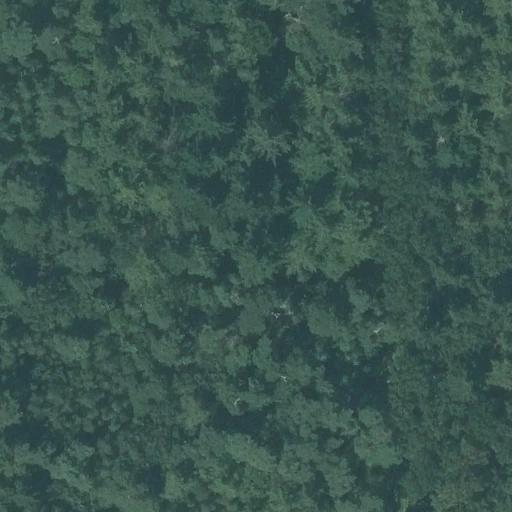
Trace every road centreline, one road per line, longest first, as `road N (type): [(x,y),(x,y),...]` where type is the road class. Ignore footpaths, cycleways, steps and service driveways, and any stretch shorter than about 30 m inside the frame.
road 1 (track): [(489,229),(0,286)]
road 2 (track): [(357,0),(375,239),(371,356)]
road 3 (track): [(385,511),(371,356),(489,229)]
